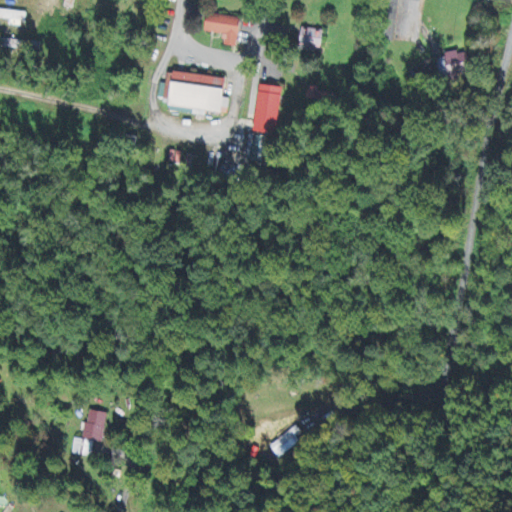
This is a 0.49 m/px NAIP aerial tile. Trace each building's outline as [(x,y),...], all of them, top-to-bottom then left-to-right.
[(376,0),(371,41),(391,44),(396,0),(376,0)] [(28,13),(0,12),(0,21),(15,22),(14,28),(28,29),(28,13)] [(213,35),(227,37),(226,47),(240,49),(244,20),(216,17),(213,35)] [(323,52),(328,35),(307,28),(301,45),(323,52)] [(228,116),(232,81),(171,74),(170,87),(162,86),(161,101),(176,103),(175,114),(210,118),(211,114),(228,116)] [(284,90),(262,87),(257,134),(279,137),(284,90)] [(266,139),(251,137),(246,164),(260,166),(266,139)] [(88,406),(82,437),(102,440),(108,410),(88,406)]
